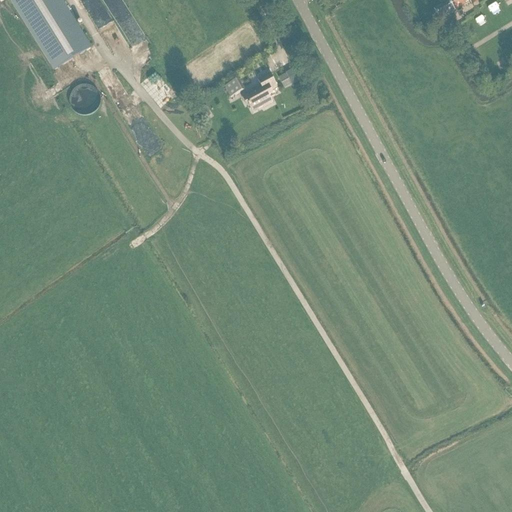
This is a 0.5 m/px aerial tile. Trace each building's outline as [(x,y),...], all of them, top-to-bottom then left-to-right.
[(0,0),(0,1),(1,3),(4,0),(10,0),(55,71),(90,49),(59,0),(0,0)] [(451,0),(433,10),(440,20),(456,11),(458,12),(461,10),(461,7),(469,2),(471,4),(477,0),(451,0)] [(296,67),(285,73),(292,85),(303,79),(296,67)] [(264,109),(273,104),(269,97),(273,95),(271,91),(277,87),(270,74),(257,81),(261,88),(242,98),(245,105),(247,104),(252,113),(263,107),(264,109)] [(281,84),(289,80),(286,74),(278,78),(281,84)] [(230,98),(245,90),(239,79),(224,87),(230,98)] [(84,117),(89,117),(93,115),(96,112),(98,108),(99,104),(99,99),(97,95),(95,91),(91,89),(87,87),(82,87),(78,88),(74,91),(71,94),(70,99),(69,103),(70,108),(73,111),(76,115),(80,116),(84,117)] [(207,106),(213,115),(219,111),(214,102),(207,106)] [(207,106),(199,111),(205,121),(212,117),(207,106)]
